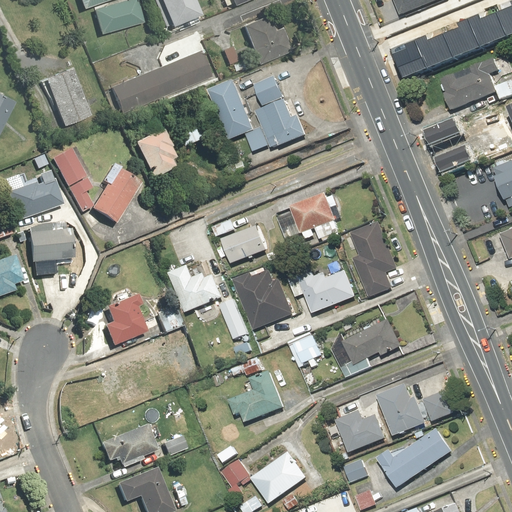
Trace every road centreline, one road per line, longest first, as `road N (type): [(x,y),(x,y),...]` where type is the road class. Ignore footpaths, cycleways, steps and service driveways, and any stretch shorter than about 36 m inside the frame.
road 1 (secondary): [(511,431),(337,0)]
road 2 (residential): [(72,511),(33,402),(43,350)]
